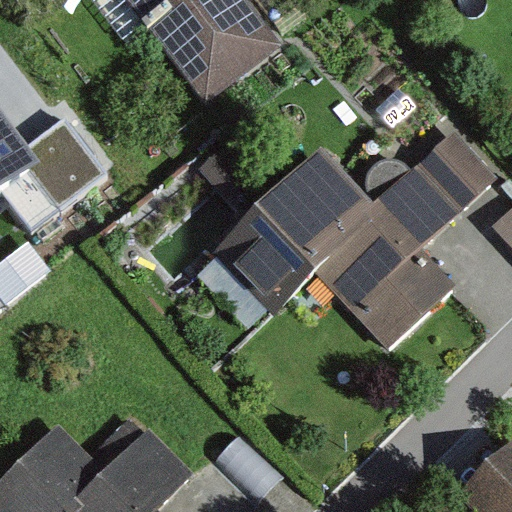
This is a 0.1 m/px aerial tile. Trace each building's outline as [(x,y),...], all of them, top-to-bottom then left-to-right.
[(242,0),(125,0),(209,106),(282,49),(242,0)] [(19,160),(0,134),(0,200),(2,199),(33,239),(109,181),(66,125),(19,160)] [(491,187),(451,144),(425,168),(466,212),(491,187)] [(335,260),(318,276),(391,353),(453,296),(418,257),(455,222),(407,171),(402,167),(393,165),(385,166),(377,170),(371,177),(367,186),(368,194),(371,202),(378,209),(368,219),(371,222),(333,258),(335,260)] [(371,222),(368,219),(322,170),(293,197),(289,193),(264,217),(268,222),(229,259),(280,312),(318,276),(335,260),(333,258),(371,222)] [(48,277),(29,252),(0,274),(0,296),(8,307),(48,277)] [(99,475),(62,438),(0,499),(0,511),(164,511),(194,483),(143,432),(99,475)] [(511,511),(511,464),(467,511),(468,511),(511,511)]
